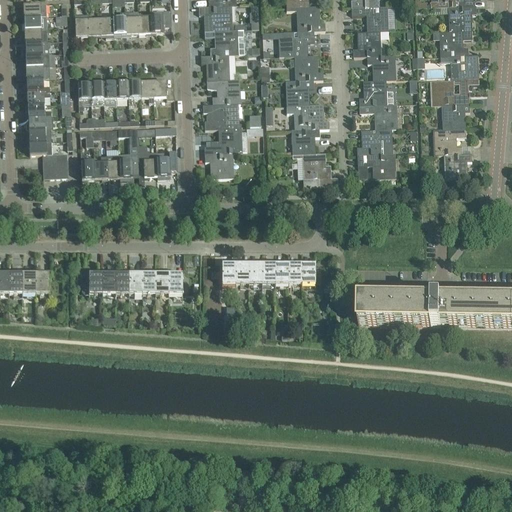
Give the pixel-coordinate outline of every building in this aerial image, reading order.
[(231,9),(236,9),(235,0),(214,0),(215,2),(208,2),(208,10),(231,9)] [(285,0),(286,11),(308,10),(307,0),(285,0)] [(351,3),(352,11),(362,11),(380,10),(379,0),(356,0),(357,0),(359,0),(359,3),(351,3)] [(438,0),(439,5),(437,5),(437,4),(432,5),(430,6),(431,7),(431,11),(434,11),(441,10),(450,10),(474,9),(473,0),(438,0)] [(23,8),(24,21),(46,20),(46,7),(23,8)] [(250,8),(251,33),(258,32),(258,8),(250,8)] [(208,10),(198,10),(199,18),(206,18),(206,20),(204,20),(205,34),(204,34),(204,35),(212,35),(215,35),(215,34),(232,34),(232,33),(231,9),(208,10)] [(308,10),(286,11),(286,15),(297,15),(298,35),(311,34),(311,35),(312,35),(323,34),(325,34),(324,26),(317,26),(317,24),(319,24),(318,10),(319,10),(319,9),(308,10)] [(362,11),(352,11),(352,19),(369,18),(369,21),(368,21),(368,35),(380,34),(380,35),(392,34),(391,9),(380,10),(362,11)] [(450,10),(441,10),(441,15),(441,17),(443,17),(450,16),(451,34),(451,35),(462,34),(472,34),(473,34),(473,33),(472,33),(471,20),(470,20),(470,17),(477,17),(476,9),(474,9),(450,10)] [(150,21),(151,37),(163,37),(163,30),(171,30),(170,14),(150,15),(150,21)] [(137,21),(137,15),(125,16),(126,38),(138,38),(137,21)] [(121,38),(126,38),(125,16),(119,16),(119,22),(112,22),(113,42),(121,41),(121,38)] [(88,40),(87,23),(87,18),(74,19),(75,40),(88,40)] [(46,20),(24,21),(24,33),(47,32),(46,20)] [(138,38),(151,37),(150,21),(137,21),(138,38)] [(112,22),(100,23),(101,39),(105,39),(105,42),(113,42),(112,22)] [(100,23),(87,23),(88,40),(101,39),(100,23)] [(24,33),(25,46),(47,45),(47,32),(24,33)] [(210,59),(227,59),(239,58),(245,58),(243,33),(237,33),(232,33),(232,34),(215,34),(215,35),(215,49),(217,49),(217,51),(210,51),(210,59)] [(283,35),(283,42),(284,60),(295,60),(295,59),(306,59),(306,45),(304,45),(304,42),(311,42),(311,35),(311,34),(298,35),(283,35)] [(367,60),(381,59),(380,35),(380,34),(368,35),(358,35),(358,36),(359,50),(361,50),(361,52),(353,52),(354,60),(367,60)] [(462,34),(451,35),(451,34),(439,35),(440,60),(469,59),(469,58),(468,51),(461,51),(461,48),(463,48),(462,43),(473,43),(472,34),(462,34)] [(49,45),(47,45),(25,46),(25,58),(44,57),(44,52),(48,52),(49,50),(49,45)] [(25,58),(26,71),(49,70),(49,57),(44,57),(25,58)] [(313,83),(313,84),(323,83),(322,75),(315,76),(315,73),(317,73),(316,59),(317,59),(317,58),(306,59),(295,59),(295,60),(296,84),(313,83)] [(396,58),(381,59),(367,60),(368,67),(375,67),(375,70),(373,70),(374,84),(386,83),(386,84),(397,83),(396,58)] [(478,58),(469,58),(469,59),(440,60),(440,65),(452,65),(452,84),(468,83),(471,83),(478,83),(479,83),(479,82),(478,68),(476,69),(476,66),(479,66),(478,58)] [(217,83),(228,83),(227,59),(210,59),(200,59),(201,67),(208,67),(208,70),(206,70),(207,84),(206,84),(207,84),(217,84),(217,83)] [(26,71),(26,83),(43,83),(50,82),(49,70),(26,71)] [(269,76),(260,77),(261,85),(269,84),(269,76)] [(212,100),(212,108),(230,107),(230,108),(238,107),(241,107),(240,82),(228,83),(217,83),(217,84),(207,84),(207,91),(217,93),(217,98),(219,98),(219,100),(212,100)] [(43,90),(43,83),(26,83),(27,96),(49,95),(49,90),(43,90)] [(132,86),(128,86),(128,102),(129,109),(134,109),(134,102),(141,102),(140,86),(140,83),(132,83),(132,86)] [(285,84),(285,85),(286,109),(301,109),(301,108),(308,108),(308,94),(306,94),(306,92),(313,91),(313,84),(313,83),(296,84),(285,84)] [(366,101),(359,101),(360,109),(394,108),(393,94),(386,94),(386,84),(386,83),(374,84),(363,84),(363,85),(364,85),(365,99),(366,99),(366,101)] [(467,99),(468,99),(468,83),(452,84),(430,84),(430,85),(431,109),(443,109),(468,108),(468,107),(470,107),(470,101),(467,101),(467,99)] [(115,84),(115,87),(116,103),(128,102),(128,86),(123,86),(123,84),(115,84)] [(165,84),(153,85),(153,101),(166,101),(166,104),(173,103),(173,90),(166,91),(165,84)] [(153,85),(140,86),(141,102),(148,102),(149,106),(153,106),(153,101),(153,85)] [(91,109),(104,108),(103,87),(90,88),(91,109)] [(115,87),(103,87),(104,108),(104,109),(116,109),(116,103),(115,87)] [(90,88),(77,88),(78,114),(83,114),(83,109),(91,109),(90,88)] [(65,94),(60,95),(60,103),(70,103),(70,94),(65,94)] [(27,96),(27,109),(44,108),(43,101),(50,100),(49,95),(27,96)] [(239,131),(238,107),(230,108),(230,107),(212,108),(202,108),(203,116),(210,116),(210,119),(206,119),(206,125),(204,125),(205,133),(204,133),(219,133),(231,132),(239,131)] [(319,132),(319,133),(329,132),(328,124),(321,125),(321,122),(323,122),(322,108),(323,108),(323,107),(308,108),(301,108),(301,109),(286,109),(286,117),(293,116),(294,133),(302,133),(319,132)] [(391,133),(399,132),(398,107),(360,109),(360,117),(377,116),(377,119),(375,119),(376,133),(384,133),(391,133)] [(470,107),(468,107),(468,108),(443,109),(443,133),(455,133),(466,133),(466,132),(465,132),(465,118),(463,118),(463,116),(470,115),(470,107)] [(27,109),(25,109),(25,116),(28,116),(28,121),(51,120),(51,115),(44,116),(44,108),(27,109)] [(254,118),(250,122),(250,128),(261,128),(261,118),(254,118)] [(28,126),(26,126),(26,134),(28,133),(52,132),(53,132),(52,120),(51,120),(28,121),(28,126)] [(86,126),(79,126),(79,131),(92,130),(92,122),(92,121),(88,121),(86,123),(86,126)] [(92,130),(104,130),(104,125),(104,122),(92,122),(92,130)] [(167,138),(167,131),(155,132),(155,144),(163,143),(163,139),(167,138)] [(204,150),(204,157),(214,157),(232,157),(244,156),(242,131),(239,131),(231,132),(219,133),(219,144),(210,145),(212,145),(212,150),(204,150)] [(29,146),(52,145),(52,132),(28,133),(29,146)] [(291,133),(292,158),(297,158),(314,157),(314,143),(312,143),(312,140),(319,140),(319,133),(319,132),(302,133),(294,133),(291,133)] [(118,133),(105,134),(105,143),(106,143),(118,143),(118,140),(118,133)] [(376,133),(361,133),(362,134),(363,148),(364,148),(365,150),(357,151),(358,159),(359,159),(359,158),(384,157),(391,157),(391,133),(384,133),(376,133)] [(433,159),(444,158),(462,158),(462,157),(462,149),(455,150),(454,147),(456,147),(456,141),(466,140),(466,133),(455,133),(443,133),(432,133),(433,159)] [(92,134),(79,135),(80,141),(86,140),(86,150),(93,150),(93,143),(92,134)] [(105,134),(92,134),(93,143),(105,143),(105,134)] [(29,159),(42,158),(53,158),(53,157),(52,145),(29,146),(29,159)] [(130,158),(119,159),(119,182),(120,184),(127,184),(127,181),(132,181),(132,178),(138,178),(137,161),(137,150),(137,147),(130,148),(130,158)] [(177,176),(176,156),(156,157),(156,164),(157,180),(157,182),(165,182),(165,180),(170,180),(169,176),(177,176)] [(462,157),(462,158),(444,158),(444,173),(445,183),(468,182),(468,181),(467,181),(467,167),(465,167),(465,165),(472,165),(472,156),(462,157)] [(214,157),(204,157),(205,165),(212,165),(212,168),(210,168),(211,182),(210,182),(233,181),(233,171),(232,157),(214,157)] [(297,158),(292,158),(292,162),(297,161),(298,183),(304,182),(305,192),(308,191),(308,192),(311,192),(311,191),(331,190),(331,182),(330,173),(329,173),(329,169),(330,169),(325,169),(324,157),(325,157),(314,157),(297,158)] [(359,158),(359,159),(359,165),(358,165),(358,166),(360,166),(360,169),(359,169),(359,183),(360,183),(360,182),(367,182),(367,169),(374,168),(374,182),(373,182),(373,183),(396,182),(396,172),(396,157),(394,157),(391,157),(384,157),(359,158)] [(106,159),(106,160),(107,182),(119,182),(119,159),(106,159)] [(94,183),(107,182),(106,160),(101,160),(101,166),(94,166),(94,183)] [(143,160),(137,161),(138,178),(144,177),(144,181),(157,180),(156,164),(144,164),(143,160)] [(81,183),(94,183),(94,166),(93,161),(81,162),(81,183)] [(221,288),(235,288),(235,268),(221,268),(221,288)] [(248,268),(235,268),(235,288),(248,288),(248,268)] [(261,268),(248,268),(248,288),(261,288),(261,268)] [(261,288),(274,288),(275,268),(261,268),(261,288)] [(288,268),(275,268),(274,288),(288,288),(288,268)] [(288,288),(301,288),(301,268),(288,268),(288,288)] [(314,268),(301,268),(301,288),(314,288),(314,278),(314,270),(314,268)] [(8,278),(0,277),(0,297),(8,297),(8,278)] [(22,278),(8,278),(8,297),(22,297),(22,278)] [(35,278),(22,278),(22,297),(35,297),(35,278)] [(48,278),(35,278),(35,297),(48,297),(48,278)] [(88,278),(88,279),(81,279),(81,294),(85,297),(102,297),(102,278),(88,278)] [(102,297),(115,297),(115,278),(102,278),(102,297)] [(115,278),(115,297),(128,297),(128,278),(115,278)] [(128,297),(142,297),(142,278),(128,278),(128,297)] [(142,297),(155,298),(155,278),(142,278),(142,297)] [(155,298),(168,298),(168,278),(155,278),(155,298)] [(182,278),(168,278),(168,298),(182,298),(182,278)] [(511,308),(452,307),(451,304),(449,304),(449,301),(437,298),(437,301),(432,300),(432,304),(431,304),(430,307),(360,306),(359,327),(359,329),(511,330),(511,308)]
